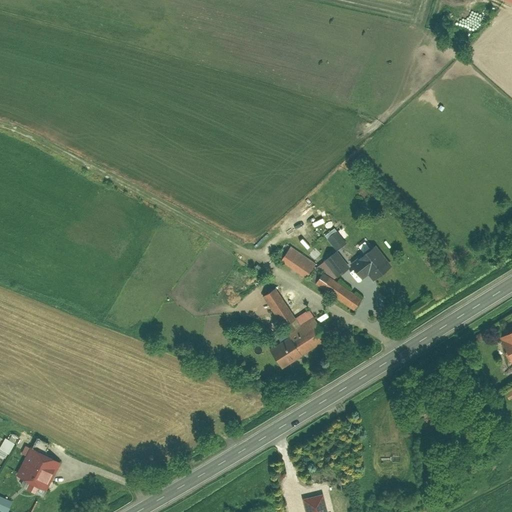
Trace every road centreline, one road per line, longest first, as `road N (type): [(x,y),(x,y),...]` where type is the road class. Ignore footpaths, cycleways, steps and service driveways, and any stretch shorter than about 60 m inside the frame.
road 1 (secondary): [(511,283),(136,511)]
road 2 (track): [(0,126),(244,253)]
